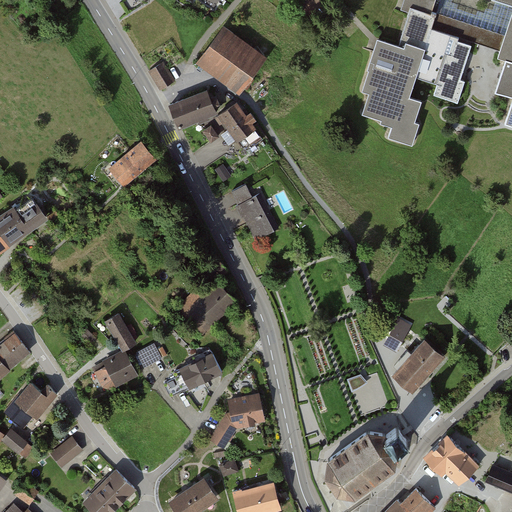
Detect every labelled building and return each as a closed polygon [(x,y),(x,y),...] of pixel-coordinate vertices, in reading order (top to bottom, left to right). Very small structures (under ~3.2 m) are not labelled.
[(436,0),(402,0),(399,13),(407,16),(397,46),(377,39),(373,52),(359,93),(367,95),(361,112),(382,119),(380,125),(392,129),(389,139),(412,147),(419,126),(414,124),(422,102),(410,98),(417,77),(438,83),(434,96),(458,104),(465,82),(460,80),(471,46),(457,42),(459,38),(431,29),(435,17),(431,15),(436,0)] [(511,0),(491,0),(511,6),(511,16),(498,58),(506,61),(495,93),(511,99),(511,107),(506,125),(511,127),(511,0)] [(262,62),(221,32),(202,57),(243,87),(262,62)] [(163,63),(150,71),(162,89),(175,81),(163,63)] [(207,91),(171,105),(180,127),(199,119),(201,123),(209,119),(207,115),(215,112),(213,106),(218,103),(216,97),(211,99),(207,91)] [(243,110),(237,102),(215,117),(220,125),(224,123),(228,129),(231,127),(247,150),(263,139),(251,122),(255,119),(251,113),(249,114),(245,108),(243,110)] [(218,136),(212,127),(205,131),(212,141),(218,136)] [(155,159),(141,141),(109,167),(124,184),(155,159)] [(231,176),(223,164),(217,169),(224,180),(231,176)] [(239,204),(237,205),(242,216),(244,215),(257,239),(279,228),(261,193),(253,197),(246,184),(232,191),(239,204)] [(14,208),(0,217),(0,249),(46,217),(32,198),(15,210),(14,208)] [(226,270),(220,260),(199,273),(205,283),(226,270)] [(199,335),(236,299),(219,282),(203,298),(197,292),(176,312),(199,335)] [(135,343),(119,314),(107,321),(124,349),(135,343)] [(407,332),(395,326),(387,339),(400,346),(407,332)] [(95,337),(86,327),(80,333),(90,343),(95,337)] [(0,379),(30,354),(12,333),(0,343),(0,379)] [(406,354),(395,366),(399,370),(394,375),(413,392),(443,356),(425,340),(410,357),(406,354)] [(153,345),(139,352),(146,365),(160,358),(153,345)] [(196,362),(175,372),(177,377),(164,383),(171,396),(221,371),(211,350),(194,358),(196,362)] [(104,385),(110,388),(138,373),(126,351),(102,363),(104,367),(96,371),(104,385)] [(354,388),(367,381),(362,372),(349,379),(354,388)] [(43,392),(31,382),(7,412),(23,426),(32,414),(37,417),(57,393),(49,385),(43,392)] [(259,395),(230,401),(234,423),(244,421),(245,425),(254,423),(254,420),(264,418),(259,395)] [(232,434),(219,426),(211,439),(224,447),(232,434)] [(328,460),(326,477),(338,494),(355,496),(395,468),(397,451),(397,449),(408,441),(398,427),(386,435),(385,434),(368,431),(328,460)] [(32,446),(11,428),(3,438),(24,456),(32,446)] [(478,466),(448,435),(426,457),(441,473),(446,469),(460,484),(478,466)] [(66,461),(82,449),(73,437),(57,449),(66,461)] [(234,460),(221,464),(224,475),(238,470),(234,460)] [(511,473),(494,465),(487,480),(511,490),(511,473)] [(119,503),(134,488),(116,470),(101,486),(119,503)] [(204,479),(172,502),(179,511),(194,511),(216,497),(204,479)] [(36,492),(23,482),(16,492),(30,501),(36,492)] [(248,487),(234,491),(239,511),(260,511),(279,507),(273,483),(249,490),(248,487)] [(95,511),(110,511),(119,503),(101,486),(85,502),(95,511)] [(398,500),(385,511),(429,511),(435,507),(417,488),(402,503),(398,500)]
